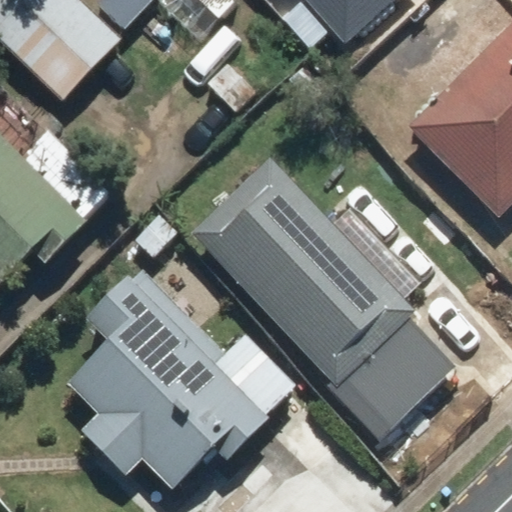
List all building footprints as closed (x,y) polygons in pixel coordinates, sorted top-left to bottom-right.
[(72,0),(26,0),(0,28),(0,58),(61,115),(124,48),(72,0)] [(314,0),(347,35),(385,0),(314,0)] [(511,21),(396,142),(490,232),(511,209),(511,21)] [(74,230),(96,209),(30,141),(8,162),(0,154),(0,314),(80,237),(74,230)] [(252,146),(177,213),(352,406),(427,339),(383,291),(402,274),(331,195),(312,212),(252,146)] [(116,489),(137,470),(171,508),(176,503),(184,511),(260,511),(284,491),(248,451),(299,404),(243,342),(217,365),(142,282),(80,339),(96,356),(61,388),(93,424),(73,442),(116,489)]
